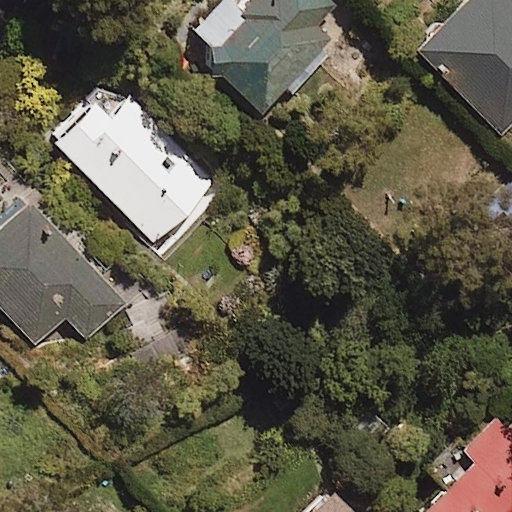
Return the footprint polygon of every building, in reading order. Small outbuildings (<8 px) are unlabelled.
[(201,0),(188,14),(210,36),(201,44),(258,103),(283,80),(291,89),(330,52),(320,42),(328,34),(312,16),(328,0),(201,0)] [(511,116),(511,0),(446,0),(410,36),(500,128),(511,116)] [(106,105),(91,89),(48,129),(151,240),(213,182),(125,87),(106,105)] [(122,299),(19,186),(0,203),(0,299),(35,338),(64,311),(84,333),(122,299)] [(511,511),(511,414),(496,398),(455,436),(451,433),(423,460),(440,478),(411,505),(417,511),(511,511)] [(259,511),(343,511),(303,471),(259,511)]
